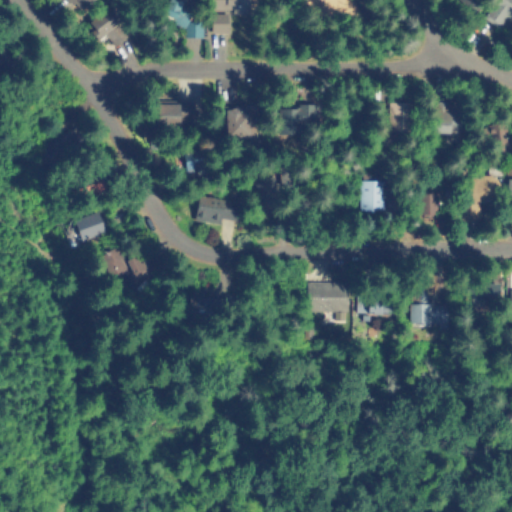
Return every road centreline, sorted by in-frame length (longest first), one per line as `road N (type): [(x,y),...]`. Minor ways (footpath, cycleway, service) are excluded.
road 1 (residential): [(13,0),(89,82),(167,222),(213,253),(511,248)]
road 2 (residential): [(466,67),(195,69),(89,82)]
road 3 (residential): [(511,89),(466,67),(408,0)]
